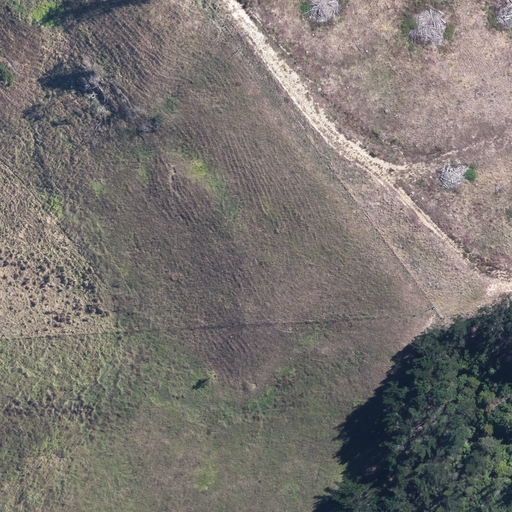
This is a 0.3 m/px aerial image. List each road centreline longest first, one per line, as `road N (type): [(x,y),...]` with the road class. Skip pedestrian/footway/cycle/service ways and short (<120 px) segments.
road 1 (track): [(193,0),(428,296),(433,316)]
road 2 (track): [(412,370),(345,511)]
